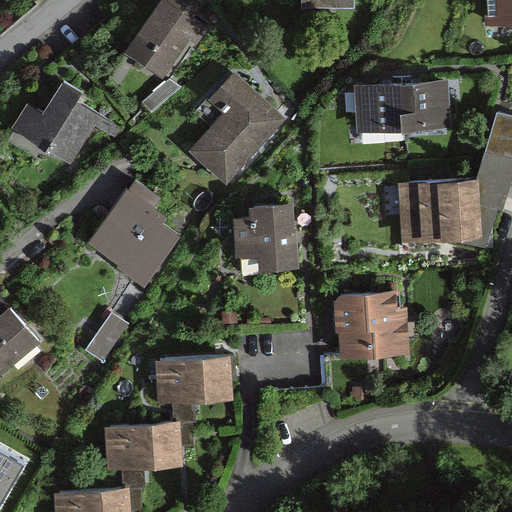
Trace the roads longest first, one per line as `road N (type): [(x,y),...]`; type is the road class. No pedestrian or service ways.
road 1 (residential): [(235,511),(350,440),(390,428),(467,426)]
road 2 (residential): [(467,426),(511,267)]
